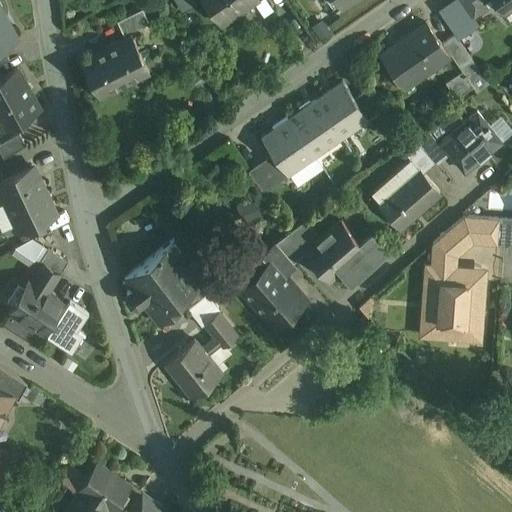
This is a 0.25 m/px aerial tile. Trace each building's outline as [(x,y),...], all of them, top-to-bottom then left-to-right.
[(178,0),(182,9),(197,3),(195,0),(178,0)] [(256,0),(204,0),(221,24),(256,0)] [(483,0),(463,0),(473,14),(487,5),(484,0),(483,0)] [(511,0),(483,0),(484,0),(496,0),(504,12),(511,6),(511,0)] [(0,47),(3,46),(18,38),(0,4),(0,47)] [(142,8),(117,20),(123,33),(149,20),(142,8)] [(440,43),(426,22),(412,32),(413,33),(398,44),(396,42),(381,53),(403,85),(434,63),(435,65),(449,56),(440,43)] [(465,39),(477,55),(488,46),(476,30),(465,39)] [(489,82),(454,33),(440,43),(449,56),(451,54),(477,91),(489,82)] [(130,35),(84,59),(83,58),(82,58),(100,96),(101,95),(101,94),(148,71),(148,72),(149,71),(131,34),(130,34),(130,35)] [(3,46),(0,47),(0,63),(9,58),(3,46)] [(40,108),(18,67),(0,77),(0,121),(4,128),(40,108)] [(355,97),(342,79),(315,98),(342,136),(339,132),(364,115),(366,113),(355,97)] [(367,89),(355,97),(366,113),(364,115),(367,119),(381,109),(367,89)] [(315,98),(289,116),(315,155),(316,155),(316,154),(313,150),(339,133),(341,137),(342,136),(315,98)] [(502,140),(478,111),(442,140),(466,170),(502,140)] [(289,116),(261,135),(274,154),(285,169),(287,168),(290,172),(296,181),(305,178),(323,166),(322,165),(322,164),(316,154),(316,155),(315,155),(289,116)] [(19,132),(0,142),(0,150),(4,157),(26,144),(19,132)] [(435,161),(414,138),(401,147),(420,169),(423,172),(435,161)] [(274,154),(262,162),(276,182),(290,172),(287,168),(285,169),(274,154)] [(276,182),(262,162),(250,171),(264,190),(276,182)] [(34,166),(0,181),(0,187),(17,223),(33,216),(36,221),(56,212),(34,166)] [(423,172),(420,169),(380,203),(401,226),(440,192),(423,172)] [(456,272),(458,239),(498,242),(498,244),(511,244),(511,218),(464,215),(433,242),(431,270),(429,270),(424,328),(444,330),(444,325),(478,328),(482,274),(456,272)] [(309,247),(305,251),(329,278),(340,268),(349,260),(355,267),(371,253),(360,240),(342,219),(320,238),(309,247)] [(320,238),(304,220),(293,228),(309,247),(320,238)] [(293,228),(276,241),(294,261),(305,251),(309,247),(293,228)] [(386,247),(371,230),(360,240),(371,253),(355,267),(349,260),(340,268),(350,280),(386,247)] [(40,261),(48,248),(32,238),(16,246),(34,259),(35,258),(40,261)] [(294,261),(276,241),(262,253),(269,261),(272,258),(285,273),(295,263),(294,261)] [(164,247),(151,256),(160,268),(173,258),(164,247)] [(68,261),(48,248),(40,261),(43,263),(43,262),(60,273),(68,261)] [(160,268),(151,256),(125,276),(160,322),(186,302),(173,284),(160,268)] [(219,276),(205,257),(184,273),(185,275),(199,292),(219,276)] [(269,261),(240,286),(269,319),(282,308),(287,314),(303,300),(290,285),(289,278),(285,273),(272,258),(269,261)] [(60,273),(43,262),(43,263),(31,280),(48,292),(60,273)] [(185,275),(173,284),(186,302),(199,292),(185,275)] [(44,332),(48,325),(53,328),(47,336),(71,352),(83,334),(77,331),(88,314),(70,302),(63,312),(58,309),(63,301),(48,292),(31,280),(29,279),(9,309),(44,332)] [(221,310),(207,292),(188,307),(202,325),(205,323),(205,322),(219,311),(221,310)] [(219,311),(205,322),(205,323),(223,345),(237,334),(219,311)] [(222,372),(195,338),(166,361),(179,377),(178,377),(193,395),(222,372)] [(28,383),(0,365),(0,387),(14,395),(13,396),(19,399),(28,383)] [(0,387),(0,419),(13,396),(14,395),(0,387)] [(63,480),(78,487),(88,468),(73,460),(63,480)] [(131,484),(97,460),(78,488),(79,489),(110,510),(112,511),(131,484)] [(108,511),(110,510),(79,489),(63,511),(108,511)] [(146,511),(155,500),(142,491),(129,510),(130,511),(146,511)] [(155,500),(146,511),(163,511),(166,507),(155,500)]
